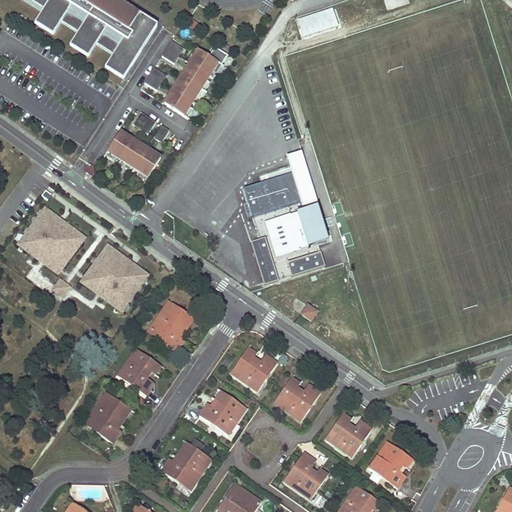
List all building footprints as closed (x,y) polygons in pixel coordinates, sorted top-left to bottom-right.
[(24,0),(43,12),(36,23),(54,35),(62,23),(79,34),(71,46),(89,57),(97,45),(114,56),(107,68),(124,79),(142,52),(136,48),(140,41),(146,45),(157,27),(114,0),(24,0)] [(382,0),(343,0),(333,3),(340,25),(386,10),(382,0)] [(332,10),(299,21),(304,37),(337,26),(332,10)] [(142,52),(146,45),(140,41),(136,48),(142,52)] [(172,42),(162,58),(175,65),(184,50),(172,42)] [(223,67),(199,51),(164,105),(189,121),(195,111),(191,109),(196,101),(200,103),(212,85),(208,82),(213,74),(217,76),(223,67)] [(155,69),(145,84),(157,92),(167,77),(155,69)] [(148,136),(156,124),(141,114),(133,126),(148,136)] [(162,145),(170,132),(162,127),(154,140),(162,145)] [(120,133),(105,157),(114,162),(117,158),(126,164),(124,168),(133,174),(135,170),(140,173),(137,177),(146,182),(161,159),(120,133)] [(286,157),(292,174),(296,172),(305,201),(300,202),(302,207),(317,202),(301,152),(286,157)] [(292,174),(244,189),(253,217),(300,202),(305,201),(296,172),(292,174)] [(50,195),(45,192),(41,198),(47,201),(50,195)] [(318,205),(268,221),(281,257),(330,242),(318,205)] [(60,221),(44,209),(17,246),(40,263),(57,275),(84,239),(60,221)] [(278,257),(281,257),(268,221),(266,222),(278,257)] [(265,238),(251,242),(264,285),(279,281),(265,238)] [(132,263),(108,246),(81,283),(99,296),(122,312),(148,275),(132,263)] [(321,252),(287,262),(292,277),(325,266),(321,252)] [(65,285),(60,282),(54,290),(58,293),(62,296),(69,288),(65,285)] [(189,318),(167,303),(149,330),(161,339),(158,342),(174,354),(184,342),(180,339),(174,335),(177,331),(180,333),(189,318)] [(307,305),(299,316),(311,324),(318,313),(307,305)] [(180,339),(192,321),(189,318),(180,333),(177,331),(174,335),(180,339)] [(161,339),(149,330),(146,334),(158,342),(161,339)] [(157,365),(136,350),(117,378),(129,387),(131,384),(136,388),(135,390),(146,397),(154,384),(144,377),(149,372),(151,374),(157,365)] [(256,356),(247,351),(245,354),(253,360),(256,356)] [(253,360),(245,354),(231,375),(257,393),(265,381),(264,380),(267,374),(269,376),(276,365),(264,357),(256,368),(250,365),(253,360)] [(160,367),(157,365),(151,374),(154,376),(160,367)] [(299,386),(291,380),(288,384),(297,390),(299,386)] [(288,384),(274,405),(301,423),(310,410),(308,409),(311,405),(313,406),(320,395),(308,387),(300,399),(294,395),(297,390),(288,384)] [(127,409),(105,394),(87,421),(99,429),(95,433),(112,445),(120,432),(117,430),(112,426),(114,423),(116,425),(127,409)] [(225,396),(222,394),(216,403),(219,405),(225,396)] [(220,414),(208,406),(199,418),(211,426),(213,424),(218,427),(216,429),(227,437),(246,410),(225,396),(219,405),(223,408),(220,414)] [(117,430),(130,411),(127,409),(116,425),(114,423),(112,426),(117,430)] [(351,422),(342,416),(339,420),(348,426),(351,422)] [(339,420),(325,440),(352,459),(360,448),(357,447),(361,441),(363,443),(371,432),(359,423),(351,434),(345,430),(348,426),(339,420)] [(99,429),(87,421),(84,426),(95,433),(99,429)] [(187,444),(174,463),(179,467),(182,462),(180,460),(190,447),(187,444)] [(408,458),(387,445),(369,471),(379,478),(381,476),(386,480),(385,482),(396,490),(405,478),(394,470),(398,463),(402,466),(408,458)] [(174,463),(170,460),(161,473),(179,485),(182,481),(192,488),(210,461),(190,447),(180,460),(182,462),(179,467),(174,463)] [(291,471),(284,482),(310,501),(324,481),(316,475),(313,479),(307,475),(315,463),(302,455),(295,466),(297,468),(294,473),(291,471)] [(412,462),(408,458),(402,466),(406,469),(412,462)] [(327,477),(319,471),(316,475),(324,481),(327,477)] [(192,488),(182,481),(179,485),(189,492),(192,488)] [(254,511),(261,504),(235,487),(223,505),(231,510),(233,508),(238,511),(237,511),(254,511)] [(377,502),(356,488),(340,511),(363,511),(366,507),(372,511),(377,502)] [(511,511),(511,491),(508,489),(496,511),(511,511)] [(375,511),(381,504),(377,502),(372,511),(374,511),(375,511)] [(68,511),(73,505),(69,503),(63,511),(68,511)]
